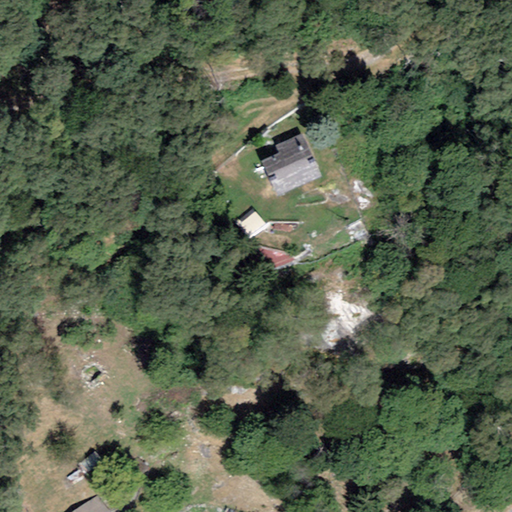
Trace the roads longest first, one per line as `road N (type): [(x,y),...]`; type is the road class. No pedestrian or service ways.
road 1 (track): [(81,0),(53,17),(53,33),(72,43),(307,69),(382,55),(438,0)]
road 2 (track): [(5,291),(128,219),(359,60)]
road 3 (track): [(0,117),(78,93),(273,66)]
